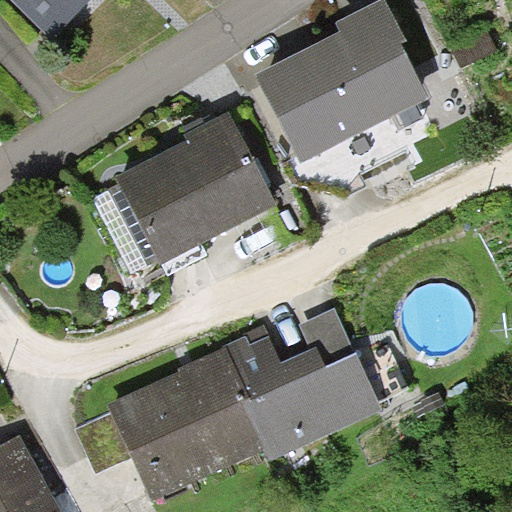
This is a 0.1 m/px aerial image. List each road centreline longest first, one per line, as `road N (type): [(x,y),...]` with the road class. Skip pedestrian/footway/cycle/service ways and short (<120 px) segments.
road 1 (residential): [(0,327),(24,353),(68,368),(124,354),(511,168)]
road 2 (residential): [(0,178),(279,0)]
